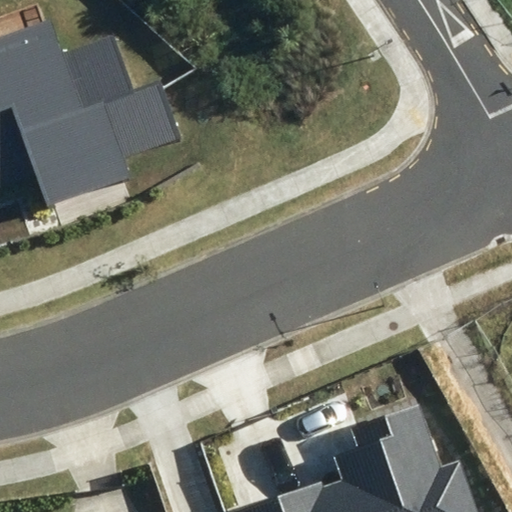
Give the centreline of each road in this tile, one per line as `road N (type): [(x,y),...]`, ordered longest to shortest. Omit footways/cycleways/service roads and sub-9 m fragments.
road 1 (residential): [(0,376),(141,327),(511,169)]
road 2 (residential): [(427,0),(511,149)]
